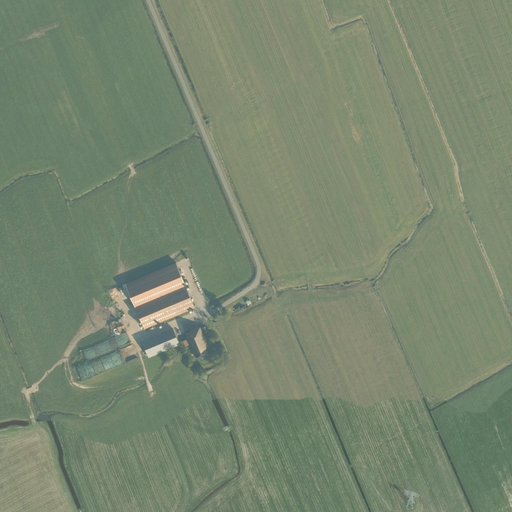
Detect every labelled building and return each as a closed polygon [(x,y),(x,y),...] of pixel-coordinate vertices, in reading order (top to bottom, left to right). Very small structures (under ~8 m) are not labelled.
[(133,305),(145,330),(194,307),(183,282),(133,305)] [(255,297),(252,299),(250,296),(246,299),(249,304),(257,300),(255,297)] [(121,318),(109,323),(115,336),(121,334),(118,327),(123,325),(121,318)] [(194,351),(196,357),(211,351),(200,326),(191,330),(191,331),(186,334),(193,352),(194,351)] [(179,343),(173,329),(142,342),(148,356),(179,343)]
